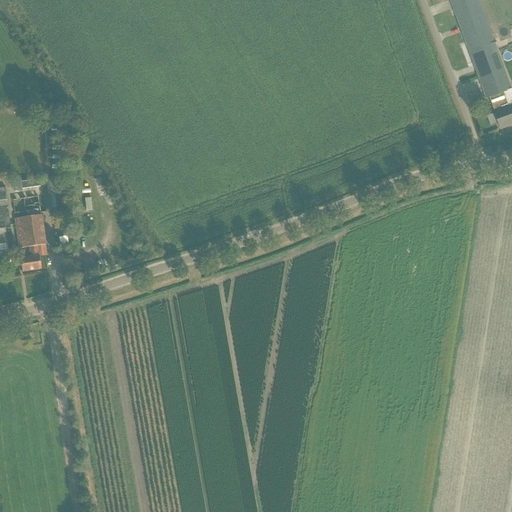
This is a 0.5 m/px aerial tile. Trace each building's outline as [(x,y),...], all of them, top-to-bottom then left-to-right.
[(477,0),(449,0),(486,99),(511,89),(477,0)] [(508,107),(505,97),(497,100),(494,111),(494,112),(493,112),(494,114),(497,123),(500,129),(511,124),(511,117),(508,107)] [(494,114),(486,116),(490,126),(497,123),(494,114)] [(0,125),(4,129),(14,119),(10,115),(0,125)] [(2,161),(17,175),(21,170),(6,157),(2,161)] [(63,176),(46,178),(50,209),(67,206),(63,176)] [(17,182),(18,189),(37,187),(36,180),(17,182)] [(0,260),(9,260),(5,229),(11,228),(5,187),(0,187),(0,260)] [(21,258),(21,262),(23,272),(41,269),(39,256),(46,255),(44,245),(45,245),(41,215),(15,219),(20,249),(29,247),(31,257),(21,258)]
